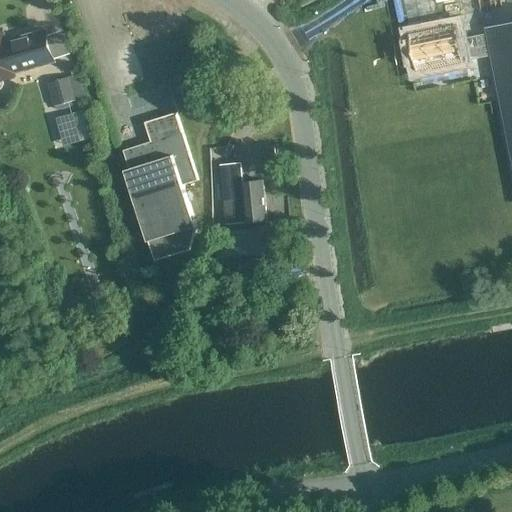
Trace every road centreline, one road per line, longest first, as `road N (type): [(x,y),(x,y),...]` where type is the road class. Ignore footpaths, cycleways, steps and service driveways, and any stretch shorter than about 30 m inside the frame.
road 1 (tertiary): [(227,0),(280,49),(293,81),(344,354)]
road 2 (residential): [(363,484),(511,449)]
road 3 (tertiary): [(363,484),(344,354)]
